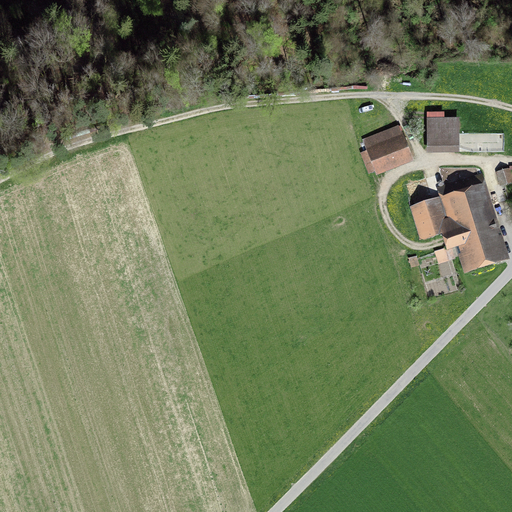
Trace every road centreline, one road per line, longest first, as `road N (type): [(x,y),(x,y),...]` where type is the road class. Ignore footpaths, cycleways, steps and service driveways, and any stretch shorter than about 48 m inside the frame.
road 1 (track): [(0,178),(122,129),(211,108),(404,95),(511,108)]
road 2 (unclassified): [(274,511),(511,271)]
road 3 (track): [(438,243),(414,246),(392,228),(382,199),(395,174),(438,160),(511,161)]
